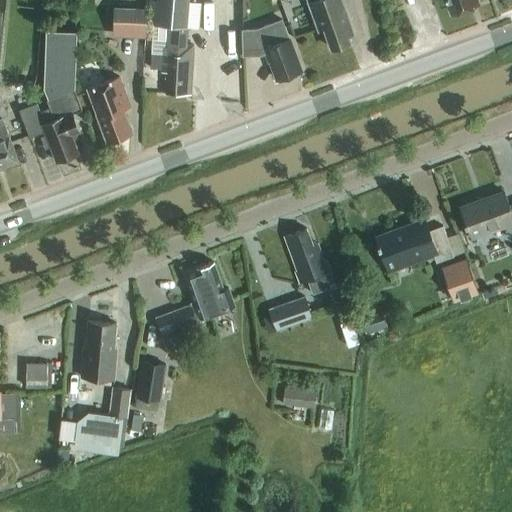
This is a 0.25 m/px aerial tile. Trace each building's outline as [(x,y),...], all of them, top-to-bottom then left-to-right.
[(148,0),(147,25),(166,26),(165,45),(163,45),(163,54),(151,54),(150,69),(162,70),(162,73),(167,73),(166,95),(190,96),(193,47),(188,47),(188,27),(190,0),(148,0)] [(307,0),(308,3),(318,31),(324,29),(331,49),(350,42),(348,37),(353,34),(341,0),(307,0)] [(446,0),(452,14),(477,5),(475,0),(446,0)] [(146,38),(147,8),(113,7),(112,37),(146,38)] [(301,71),(281,20),(256,30),(242,30),(243,56),(259,56),(265,54),(268,62),(270,62),(277,79),(301,71)] [(43,144),(50,145),(56,161),(79,153),(72,135),(79,132),(72,114),(82,110),(73,90),(75,48),(75,33),(46,33),(41,89),(49,109),(40,112),(36,104),(19,111),(29,136),(44,131),(45,135),(40,137),(43,144)] [(119,78),(96,87),(87,90),(96,114),(102,130),(104,130),(109,142),(130,134),(125,122),(127,121),(123,110),(130,108),(119,78)] [(0,169),(19,163),(2,119),(7,117),(0,95),(0,169)] [(511,204),(509,206),(504,192),(461,208),(471,238),(505,225),(507,231),(511,229),(511,204)] [(443,226),(429,231),(425,220),(377,238),(388,269),(432,253),(436,263),(453,257),(443,226)] [(326,262),(324,263),(320,251),(315,253),(307,229),(285,237),(298,272),(296,273),(300,283),(310,280),(315,293),(329,288),(325,274),(330,272),(326,262)] [(466,258),(440,267),(453,303),(479,293),(466,258)] [(191,305),(171,313),(156,318),(165,344),(181,339),(180,336),(199,328),(196,320),(234,306),(228,289),(223,290),(213,262),(197,268),(197,269),(184,274),(194,302),(197,301),(199,307),(192,309),(191,305)] [(304,296),(268,309),(275,331),(312,318),(304,296)] [(338,313),(341,323),(352,320),(348,309),(338,313)] [(114,380),(116,349),(117,349),(118,341),(115,341),(116,324),(88,322),(86,347),(84,346),(81,377),(114,380)] [(141,360),(135,396),(160,400),(166,364),(141,360)] [(47,387),(48,363),(26,362),(26,387),(47,387)] [(285,387),(283,404),(315,408),(317,391),(285,387)] [(108,416),(87,413),(77,421),(73,450),(116,455),(117,447),(122,448),(129,390),(111,388),(108,416)]
